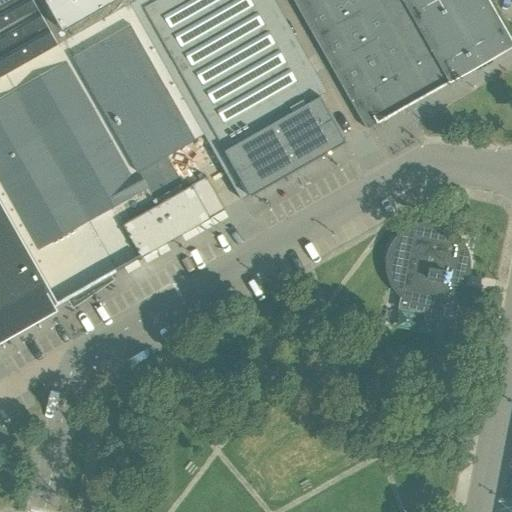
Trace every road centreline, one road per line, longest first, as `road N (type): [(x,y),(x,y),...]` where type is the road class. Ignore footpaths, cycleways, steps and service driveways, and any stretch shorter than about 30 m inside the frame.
road 1 (unclassified): [(43,511),(72,351),(427,159),(511,168)]
road 2 (residential): [(478,511),(511,331)]
